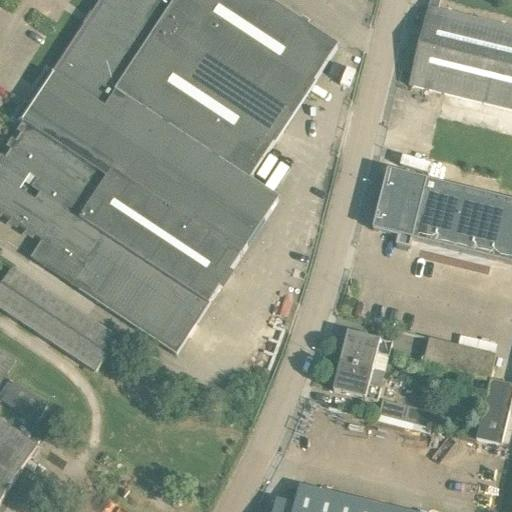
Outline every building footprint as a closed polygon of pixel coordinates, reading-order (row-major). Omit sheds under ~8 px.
[(248,183),(339,46),(270,0),(102,0),(51,77),(20,122),(28,127),(0,169),(0,215),(39,241),(26,260),(176,358),(243,257),(279,203),(248,183)] [(441,0),(431,0),(429,10),(438,12),(441,0)] [(410,87),(511,112),(511,30),(438,12),(429,10),(410,87)] [(511,203),(389,173),(374,231),(511,265),(511,203)] [(10,270),(0,284),(0,313),(91,375),(114,341),(10,270)] [(385,376),(392,346),(348,335),(341,365),(385,376)] [(496,357),(431,341),(424,368),(490,384),(490,383),(496,357)] [(0,507),(39,449),(0,423),(0,386),(16,362),(0,351),(0,507)] [(334,393),(378,404),(385,376),(341,365),(334,393)] [(10,383),(0,399),(0,403),(35,425),(47,406),(10,383)] [(511,406),(511,388),(490,383),(490,384),(491,384),(476,442),(502,448),(511,406)] [(430,399),(429,408),(440,409),(441,400),(430,399)] [(379,418),(428,430),(431,415),(383,402),(379,418)] [(394,511),(335,498),(300,489),(296,508),(277,503),(274,511),(394,511)]
